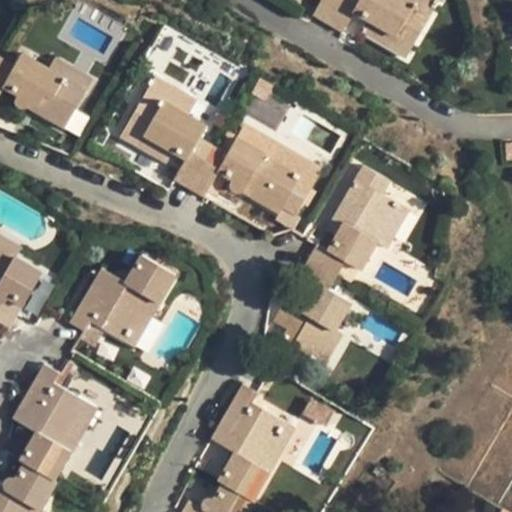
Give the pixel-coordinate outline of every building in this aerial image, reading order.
[(322,0),(313,16),(329,24),(342,0),(322,0)] [(342,0),(329,24),(343,32),(355,12),(368,20),(361,33),(383,44),(386,38),(410,52),(431,13),(410,0),(342,0)] [(431,0),(410,0),(431,13),(437,4),(431,0)] [(407,59),(410,52),(386,38),(383,44),(407,59)] [(4,52),(0,60),(0,96),(6,85),(21,93),(20,95),(18,99),(18,103),(21,107),(24,107),(27,108),(30,107),(32,105),(34,101),(41,104),(36,112),(62,126),(67,115),(72,118),(89,87),(52,67),(23,50),(18,60),(4,52)] [(59,55),(52,67),(89,87),(95,75),(59,55)] [(153,82),(147,92),(193,118),(199,107),(153,82)] [(186,160),(174,181),(190,190),(212,149),(198,142),(207,126),(193,118),(147,92),(125,132),(149,145),(145,152),(167,165),(174,154),(186,160)] [(67,128),(72,118),(67,115),(62,126),(67,128)] [(149,145),(125,132),(121,139),(145,152),(149,145)] [(212,149),(190,190),(204,198),(219,171),(235,180),(232,183),(231,187),(232,190),(234,192),(238,193),(241,193),(242,192),(264,205),(267,199),(284,208),(302,175),(264,154),(237,138),(229,154),(214,146),(212,149)] [(264,154),(302,175),(308,165),(270,144),(264,154)] [(318,243),(309,259),(338,275),(347,261),(362,270),(378,243),(389,250),(411,210),(356,177),(327,231),(337,236),(330,249),(318,243)] [(281,215),(284,208),(267,199),(264,205),(281,215)] [(0,235),(0,249),(14,258),(21,247),(0,235)] [(0,319),(10,325),(19,311),(47,262),(21,247),(14,258),(0,249),(0,319)] [(94,277),(70,320),(85,328),(91,318),(93,314),(103,320),(101,324),(124,339),(142,307),(153,313),(161,299),(159,298),(175,270),(142,251),(126,279),(121,275),(113,289),(94,277)] [(338,275),(309,259),(301,274),(320,285),(312,301),(308,299),(306,299),(304,299),(302,301),(301,304),(302,308),(305,311),(301,319),(281,307),(274,319),(288,327),(280,340),(307,355),(324,323),(336,330),(351,301),(331,289),(338,275)] [(102,264),(94,277),(113,289),(121,275),(102,264)] [(286,299),(281,307),(301,319),(305,311),(286,299)] [(142,307),(124,339),(135,345),(153,313),(142,307)] [(103,320),(93,314),(91,318),(101,324),(103,320)] [(324,323),(307,355),(319,361),(336,330),(324,323)] [(511,511),(511,346),(438,473),(474,492),(505,510),(508,511),(511,511)] [(38,433),(22,461),(26,464),(55,480),(70,452),(73,453),(82,437),(73,432),(90,402),(54,381),(60,373),(45,363),(14,419),(38,433)] [(236,453),(219,481),(224,484),(254,500),(271,471),(261,465),(286,420),(253,402),(259,391),(244,384),(220,426),(237,436),(230,449),(236,453)] [(90,402),(73,432),(82,437),(99,407),(90,402)] [(297,427),(286,420),(261,465),(271,471),(297,427)] [(237,436),(220,426),(212,439),(230,449),(237,436)] [(0,483),(0,511),(39,511),(42,507),(57,481),(55,480),(26,464),(17,481),(15,480),(12,480),(9,481),(7,482),(6,484),(6,486),(7,488),(0,483)] [(183,511),(248,511),(254,500),(224,484),(215,501),(213,500),(211,500),(208,500),(205,501),(204,503),(204,506),(204,509),(206,510),(207,511),(189,511),(185,509),(183,511)] [(207,511),(190,501),(185,509),(189,511),(207,511)]
